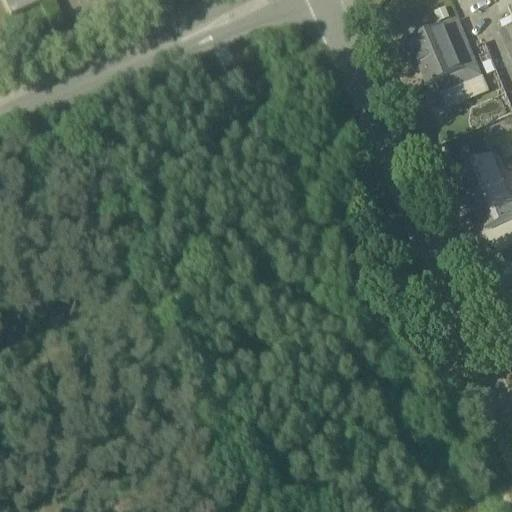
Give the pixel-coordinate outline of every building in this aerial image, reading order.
[(1,0),(11,21),(55,0),(1,0)] [(449,19),(445,9),(434,14),(438,24),(449,19)] [(511,13),(509,14),(511,20),(511,27),(500,32),(511,60),(511,13)] [(470,51),(458,24),(404,46),(411,63),(416,61),(427,88),(436,84),(441,95),(481,78),(470,51)] [(237,66),(224,72),(229,83),(242,77),(237,66)] [(511,213),(489,159),(457,172),(472,206),(476,205),(487,230),(511,219),(511,213)] [(511,266),(499,272),(511,302),(511,301),(511,266)]
